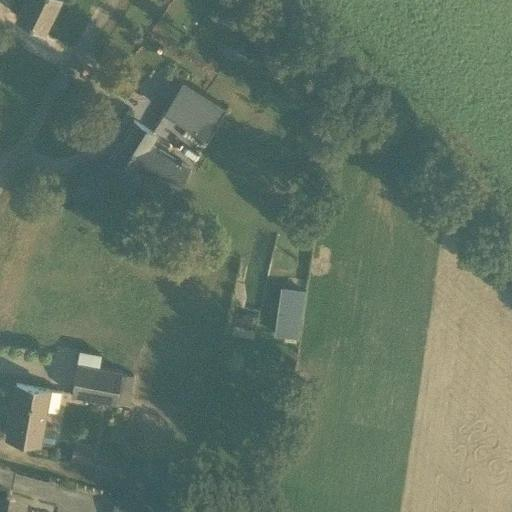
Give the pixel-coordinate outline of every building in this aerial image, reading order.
[(26,0),(18,17),(44,29),(58,0),(26,0)] [(182,82),(164,111),(206,137),(224,108),(182,82)] [(190,166),(151,142),(156,133),(134,120),(108,162),(131,176),(137,166),(175,190),(190,166)] [(71,394),(116,403),(121,374),(122,371),(77,363),(71,394)] [(57,411),(61,392),(50,389),(17,383),(17,385),(19,385),(13,417),(11,416),(7,436),(39,442),(40,439),(54,441),(55,430),(42,428),(46,409),(57,411)] [(87,461),(89,446),(70,443),(67,457),(87,461)] [(160,511),(159,511),(123,502),(118,500),(115,511),(160,511)]
